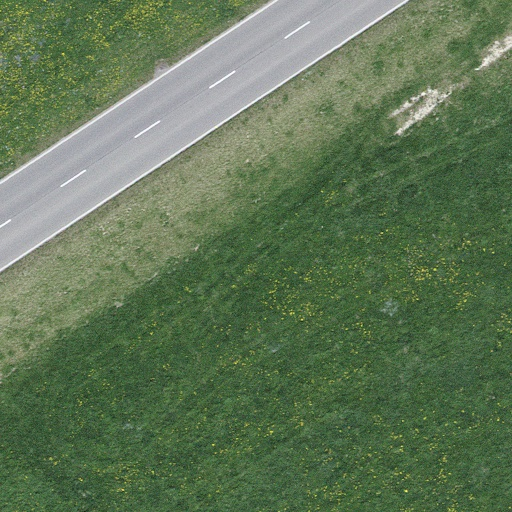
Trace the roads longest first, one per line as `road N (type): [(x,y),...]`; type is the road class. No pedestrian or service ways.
road 1 (primary): [(337,0),(0,224)]
road 2 (track): [(511,28),(389,125)]
